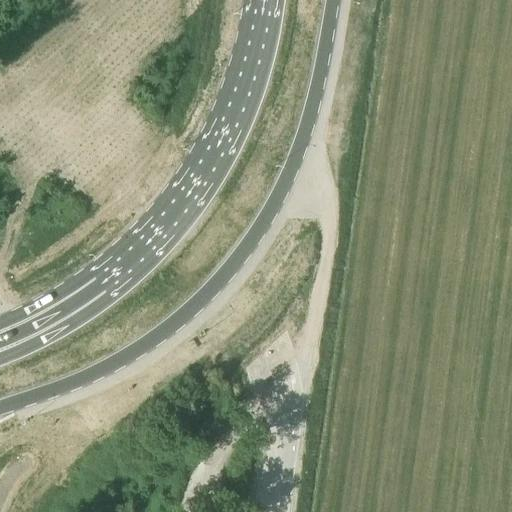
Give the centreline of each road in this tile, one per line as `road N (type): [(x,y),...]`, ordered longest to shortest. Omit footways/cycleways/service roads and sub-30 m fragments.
road 1 (primary): [(0,411),(127,357),(200,303),(238,258),(298,152),(332,0)]
road 2 (primary): [(262,0),(251,76),(228,133),(149,245),(95,291)]
